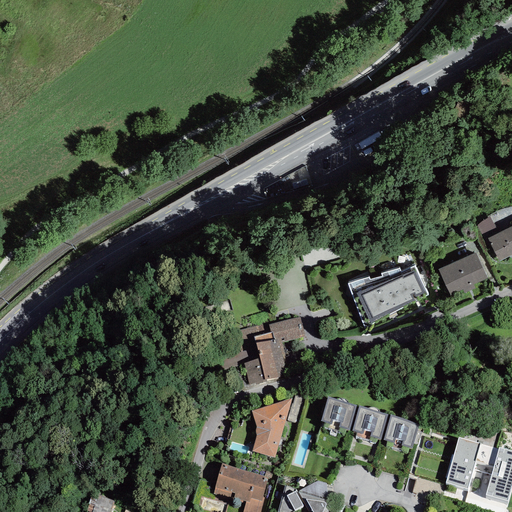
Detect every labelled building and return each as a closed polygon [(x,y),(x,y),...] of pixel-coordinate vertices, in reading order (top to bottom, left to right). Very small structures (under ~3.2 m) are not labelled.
[(478,108),(460,100),(454,113),(472,121),(478,108)] [(497,232),(490,217),(482,221),(477,226),(484,239),(497,232)] [(511,226),(488,238),(499,261),(511,255),(511,226)] [(475,253),(439,269),(452,298),(488,282),(475,253)] [(428,295),(415,266),(401,271),(399,267),(381,274),(381,276),(370,279),(369,277),(347,283),(364,328),(428,295)] [(305,336),(300,317),(269,325),(269,323),(238,330),(243,352),(220,358),(223,370),(244,364),(249,385),(255,383),(256,385),(265,382),(265,379),(290,375),(282,342),(305,336)] [(356,405),(328,397),(321,421),(332,424),(333,420),(340,422),(339,427),(349,430),(356,405)] [(292,398),(251,410),(257,427),(255,430),(257,435),(251,451),(274,457),(292,398)] [(387,414),(359,406),(352,431),(363,434),(364,429),(371,431),(370,437),(380,440),(387,414)] [(419,423),(390,415),(383,440),(394,443),(395,438),(403,440),(401,446),(411,449),(419,423)] [(480,444),(458,437),(445,482),(467,489),(473,469),(480,444)] [(498,449),(480,444),(473,469),(491,475),(498,449)] [(511,484),(511,451),(499,447),(498,449),(491,475),(485,495),(507,501),(511,484)] [(268,477),(222,464),(213,494),(215,494),(215,495),(245,504),(242,511),(260,511),(265,498),(262,497),(268,477)] [(299,491),(285,486),(278,511),(292,511),(305,505),(309,511),(327,511),(331,500),(326,483),(317,481),(299,491)] [(457,489),(455,496),(466,499),(468,492),(457,489)]
